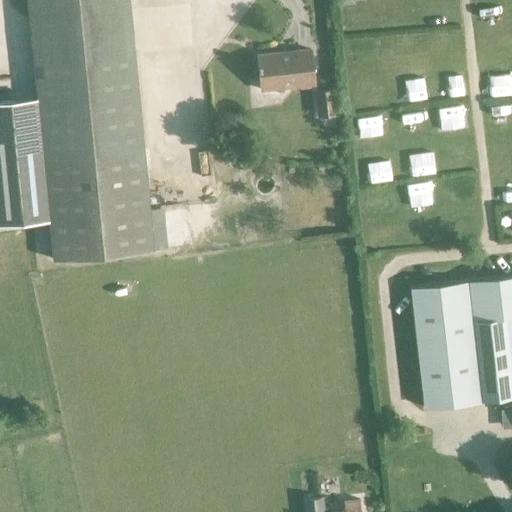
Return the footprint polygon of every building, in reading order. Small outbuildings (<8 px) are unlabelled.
[(27,0),(37,98),(49,221),(53,260),(152,250),(127,0),(27,0)] [(310,50),(256,57),(260,90),(314,84),(310,50)] [(316,92),(319,116),(335,114),(332,90),(316,92)] [(0,225),(49,221),(37,98),(0,101),(0,225)] [(511,275),(409,288),(423,408),(511,398),(511,275)] [(511,408),(501,409),(502,428),(511,427),(511,408)] [(359,511),(358,500),(342,502),(342,511),(322,511),(321,497),(337,495),(335,471),(315,473),(317,497),(302,499),(303,511),(359,511)]
